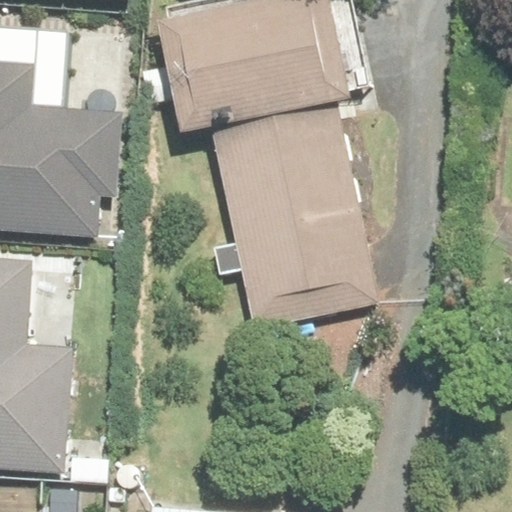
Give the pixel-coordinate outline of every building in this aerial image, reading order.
[(75,0),(0,0),(0,59),(73,64),(75,0)] [(283,34),(108,69),(132,183),(306,148),(283,34)] [(0,293),(47,296),(53,171),(0,168),(0,293)] [(286,168),(159,189),(196,410),(323,388),(286,168)] [(511,305),(511,179),(487,179),(480,304),(511,305)] [(493,511),(511,511),(511,450),(498,450),(493,511)]
